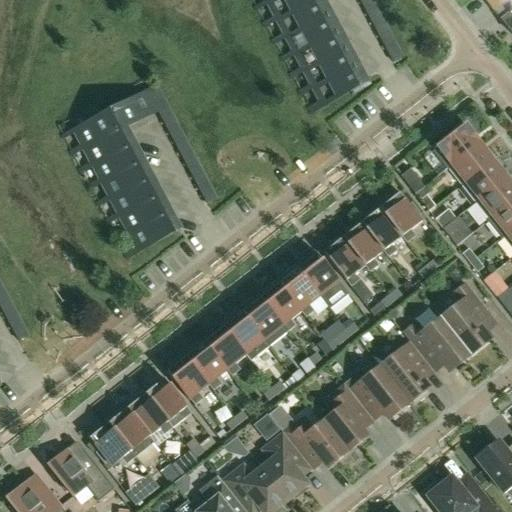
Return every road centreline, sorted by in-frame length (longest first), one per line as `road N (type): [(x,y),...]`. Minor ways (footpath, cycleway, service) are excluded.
road 1 (residential): [(476,53),(0,431)]
road 2 (residential): [(511,376),(342,511)]
